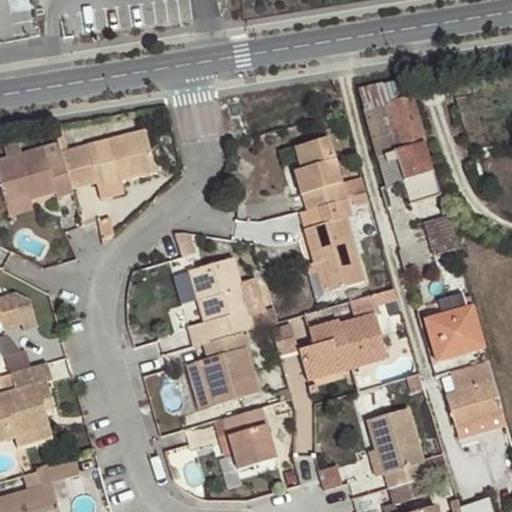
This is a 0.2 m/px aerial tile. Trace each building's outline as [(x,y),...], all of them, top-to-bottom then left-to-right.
[(410,205),(441,197),(412,96),(409,96),(404,77),(358,90),(364,111),(362,111),(386,191),(403,186),(410,205)] [(67,151),(62,125),(53,126),(59,145),(61,152),(67,151)] [(67,151),(61,152),(62,156),(72,192),(94,186),(95,189),(122,183),(156,174),(145,131),(67,151)] [(302,198),(306,212),(307,212),(347,201),(329,140),(293,150),(300,171),(307,196),(302,198)] [(61,152),(59,145),(45,150),(47,159),(62,156),(61,152)] [(57,199),(73,196),(72,192),(62,156),(47,159),(45,150),(44,147),(0,160),(0,187),(5,206),(29,199),(30,202),(55,197),(57,199)] [(299,199),(302,198),(307,196),(300,171),(292,173),(299,199)] [(125,195),(122,183),(95,189),(99,201),(125,195)] [(367,203),(366,196),(352,200),(354,207),(367,203)] [(33,211),(30,202),(29,199),(5,206),(8,219),(33,211)] [(307,212),(306,212),(311,229),(304,231),(313,265),(321,264),(329,293),(365,283),(347,221),(352,219),(347,201),(307,212)] [(462,268),(447,217),(421,224),(436,275),(462,268)] [(102,246),(113,235),(110,218),(97,221),(102,246)] [(243,335),(253,331),(234,261),(187,275),(195,302),(204,300),(211,323),(202,325),(208,345),(241,335),(243,335)] [(321,264),(313,265),(305,268),(307,276),(315,274),(322,295),(329,293),(321,264)] [(396,301),(393,290),(374,296),(377,306),(396,301)] [(486,350),(473,307),(467,309),(460,290),(436,298),(440,317),(424,322),(435,364),(486,350)] [(0,323),(1,323),(3,331),(22,326),(24,334),(38,330),(32,306),(14,296),(0,299),(0,323)] [(204,300),(195,302),(202,325),(211,323),(204,300)] [(340,326),(338,322),(308,331),(312,348),(297,351),(305,375),(347,362),(350,371),(386,360),(373,316),(340,326)] [(208,345),(202,346),(206,360),(197,363),(211,410),(260,395),(243,335),(241,335),(208,345)] [(347,362),(305,375),(308,384),(350,371),(347,362)] [(489,362),(467,369),(467,373),(449,378),(454,394),(445,397),(457,433),(505,419),(489,362)] [(52,383),(46,365),(9,375),(14,391),(0,394),(0,443),(13,440),(50,429),(45,414),(46,414),(42,404),(51,401),(47,385),(52,383)] [(9,375),(0,377),(0,394),(14,391),(9,375)] [(54,411),(51,401),(42,404),(46,414),(54,411)] [(262,410),(222,421),(227,439),(232,457),(236,473),(277,461),(262,410)] [(384,477),(387,491),(428,480),(423,464),(423,462),(419,448),(408,411),(366,423),(374,452),(376,452),(382,478),(384,477)] [(50,429),(13,440),(16,449),(52,438),(50,429)] [(223,460),(232,457),(227,439),(219,442),(223,460)] [(419,448),(423,462),(434,460),(429,444),(419,448)] [(373,479),(382,478),(376,452),(374,452),(366,455),(373,479)] [(79,477),(75,461),(36,473),(40,487),(0,498),(0,511),(57,511),(51,485),(79,477)] [(428,480),(387,491),(391,506),(392,507),(395,507),(432,496),(428,480)] [(493,511),(490,502),(457,511),(493,511)]
